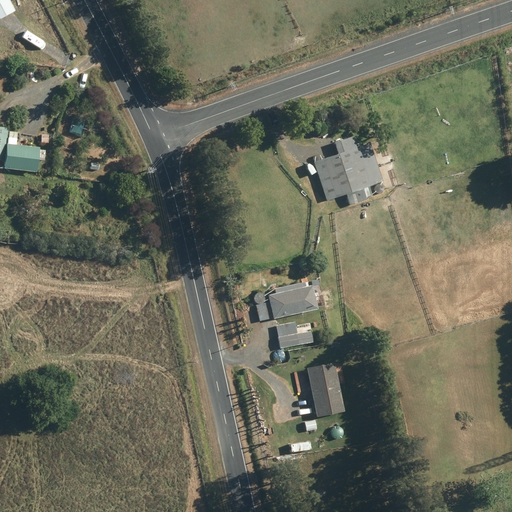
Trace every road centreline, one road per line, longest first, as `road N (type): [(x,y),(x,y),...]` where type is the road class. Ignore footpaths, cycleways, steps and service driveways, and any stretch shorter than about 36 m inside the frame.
road 1 (residential): [(155,137),(192,249),(247,511)]
road 2 (residential): [(511,11),(155,137)]
road 3 (residential): [(85,0),(155,137)]
